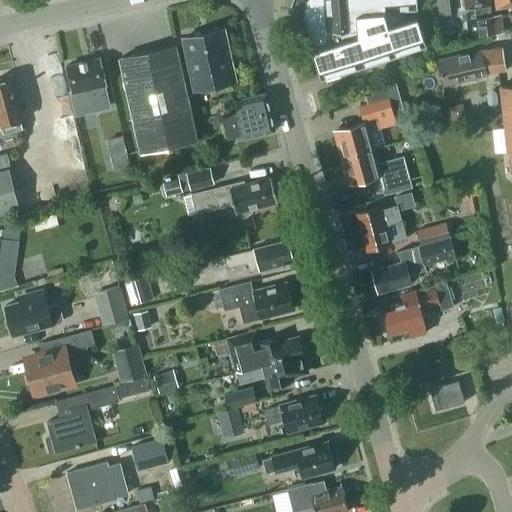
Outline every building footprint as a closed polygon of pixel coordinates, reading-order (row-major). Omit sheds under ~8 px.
[(303,11),(304,21),(313,49),(311,49),(320,79),(426,45),(417,16),(402,21),(399,11),(417,10),(416,0),(306,0),(306,1),(303,11)] [(449,0),(433,0),(435,10),(451,7),(449,0)] [(490,5),(489,0),(463,0),(465,8),(476,6),(477,18),(467,19),(469,37),(479,36),(495,34),(493,16),(492,16),(490,5)] [(511,0),(492,0),(493,8),(511,5),(511,0)] [(493,16),(495,34),(502,33),(500,15),(493,16)] [(444,40),(456,38),(455,28),(443,30),(444,40)] [(224,29),(182,38),(194,89),(235,80),(224,29)] [(176,45),(119,57),(140,151),(196,139),(176,45)] [(505,69),(501,46),(480,49),(437,59),(443,85),(485,74),(486,71),(505,69)] [(99,57),(66,65),(72,91),(68,92),(72,109),(95,104),(96,108),(107,105),(102,86),(105,85),(105,83),(99,57)] [(22,128),(20,120),(9,78),(0,80),(0,125),(1,125),(3,133),(22,128)] [(511,176),(511,175),(511,83),(499,85),(507,151),(509,151),(511,176)] [(274,130),(265,92),(254,95),(252,89),(233,94),(237,112),(222,116),(227,137),(242,133),(243,137),(274,130)] [(365,122),(333,131),(341,157),(372,148),(368,131),(382,127),(379,114),(391,111),(388,98),(360,106),(365,122)] [(114,173),(130,169),(122,135),(105,139),(114,173)] [(372,148),(341,157),(348,183),(379,174),(384,194),(411,186),(408,175),(403,158),(391,161),(377,165),(372,148)] [(9,151),(0,152),(0,163),(11,161),(9,151)] [(0,169),(0,213),(19,209),(8,167),(0,169)] [(187,172),(191,188),(214,182),(210,167),(187,172)] [(197,213),(233,203),(236,215),(245,216),(251,211),(250,207),(277,201),(271,176),(244,183),(243,180),(192,193),(197,213)] [(166,196),(182,191),(179,179),(162,183),(166,196)] [(468,206),(478,204),(474,187),(465,189),(468,206)] [(356,212),(366,249),(389,243),(406,238),(397,204),(380,209),(379,206),(356,212)] [(0,289),(17,285),(13,275),(20,223),(14,222),(13,226),(7,225),(6,228),(1,227),(1,229),(0,229),(0,289)] [(417,230),(420,244),(450,236),(446,223),(417,230)] [(418,245),(396,251),(399,262),(372,269),(378,292),(411,282),(408,274),(426,270),(424,264),(455,256),(450,237),(418,245)] [(288,240),(254,248),(225,256),(227,266),(247,261),(250,272),(293,261),(288,240)] [(98,306),(90,308),(95,325),(128,316),(113,264),(108,265),(105,266),(111,288),(94,292),(98,306)] [(144,277),(124,282),(131,305),(151,299),(144,277)] [(228,287),(211,291),(216,307),(223,305),(224,310),(240,306),(244,321),(260,317),(293,308),(286,282),(253,291),(250,281),(228,287)] [(420,308),(423,307),(439,302),(441,310),(453,306),(446,281),(434,284),(434,285),(401,294),(403,301),(382,307),(390,333),(409,327),(411,336),(426,331),(420,308)] [(48,307),(43,289),(24,294),(26,299),(4,305),(12,335),(52,325),(52,323),(60,321),(62,318),(59,307),(55,305),(48,307)] [(496,322),(504,320),(500,307),(492,309),(496,322)] [(137,330),(151,327),(147,310),(133,314),(137,330)] [(112,333),(128,329),(125,320),(109,324),(112,333)] [(33,387),(34,393),(73,382),(65,352),(94,344),(90,329),(43,341),(48,358),(26,364),(28,371),(25,372),(29,388),(33,387)] [(236,372),(247,369),(302,354),(303,354),(298,336),(282,341),(281,336),(256,343),(253,330),(226,337),(226,339),(217,341),(220,353),(230,350),(236,372)] [(139,342),(116,348),(125,380),(147,373),(139,342)] [(247,369),(236,372),(239,383),(266,375),(269,387),(293,380),(292,376),(307,371),(302,354),(247,369)] [(158,393),(170,389),(164,372),(153,376),(158,393)] [(133,393),(148,389),(145,377),(130,381),(133,393)] [(430,388),(436,409),(464,401),(458,379),(430,388)] [(55,450),(55,451),(95,440),(87,409),(119,400),(115,385),(59,400),(64,416),(47,421),(51,435),(48,436),(45,438),(49,451),(52,451),(55,450)] [(252,387),(225,394),(228,408),(237,406),(255,400),(252,387)] [(315,395),(279,405),(264,410),(268,424),(283,420),(287,431),(323,421),(315,395)] [(237,408),(220,413),(227,436),(243,431),(237,408)] [(137,469),(168,461),(161,438),(131,446),(137,469)] [(294,450),(271,456),(271,457),(262,459),(266,472),(289,466),(292,477),(298,475),(299,477),(335,467),(328,441),(294,450)] [(234,475),(238,474),(259,468),(254,451),(229,458),(234,475)] [(66,472),(76,508),(117,497),(116,496),(128,493),(119,462),(108,465),(107,461),(66,472)] [(324,479),(287,488),(292,511),(313,506),(314,511),(343,511),(348,511),(341,486),(327,490),(324,479)] [(147,511),(145,502),(108,511),(147,511)]
